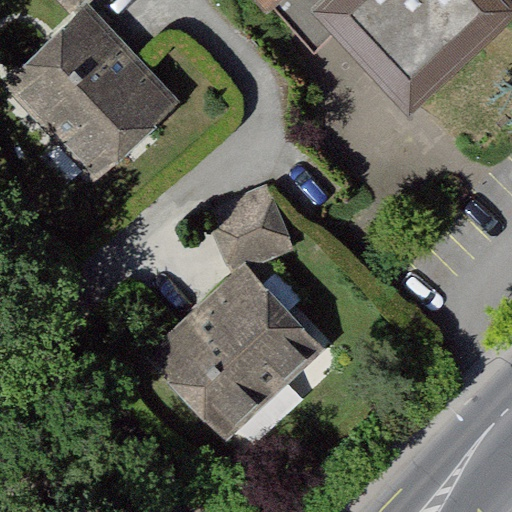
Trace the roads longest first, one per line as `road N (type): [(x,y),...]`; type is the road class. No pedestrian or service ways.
road 1 (residential): [(115,423),(100,381),(113,277),(242,168),(266,137),(262,72),(184,0)]
road 2 (residential): [(0,221),(62,353),(115,423)]
road 3 (residential): [(212,511),(115,423)]
